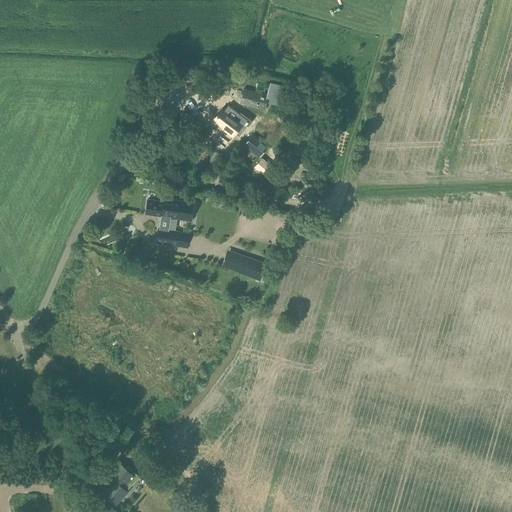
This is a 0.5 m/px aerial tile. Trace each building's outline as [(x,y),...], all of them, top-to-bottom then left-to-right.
[(207,119),(215,100),(167,81),(160,100),(207,119)] [(284,86),(270,83),(267,95),(244,89),(241,103),(264,109),(266,102),(280,105),(284,86)] [(258,116),(230,102),(223,118),(250,131),(258,116)] [(214,142),(222,143),(223,126),(215,126),(214,142)] [(162,146),(165,138),(156,135),(154,144),(162,146)] [(268,146),(253,135),(245,145),(260,156),(268,146)] [(189,233),(166,230),(168,216),(192,220),(194,204),(164,200),(163,202),(148,200),(146,214),(162,216),(160,229),(159,229),(157,242),(187,246),(189,233)] [(261,281),(267,263),(227,249),(222,266),(261,281)] [(115,503),(129,489),(124,484),(131,477),(132,477),(133,476),(132,475),(135,472),(123,461),(99,488),(115,503)]
